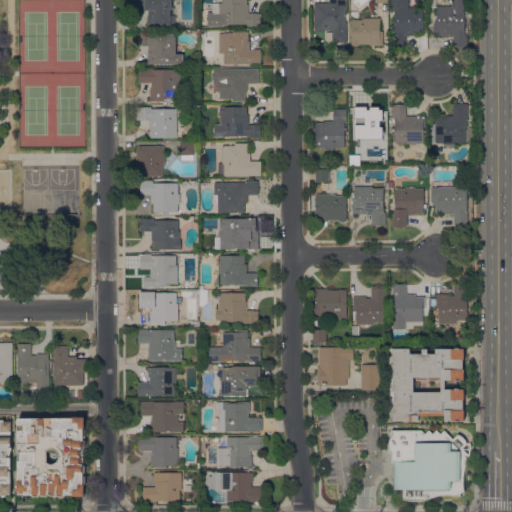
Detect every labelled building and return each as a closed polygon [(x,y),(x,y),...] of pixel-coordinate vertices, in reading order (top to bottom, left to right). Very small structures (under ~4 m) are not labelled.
[(137,6),(136,6),(136,0),(174,0),(174,8),(172,8),(172,9),(171,9),(170,14),(176,15),(175,26),(153,25),(147,25),(148,15),(149,15),(149,10),(137,10),(137,6)] [(222,3),(222,0),(247,0),(247,3),(249,3),(249,13),(261,13),(261,26),(247,26),(247,24),(223,24),(223,26),(207,26),(207,12),(213,12),(213,13),(219,13),(219,3),(222,3)] [(347,0),(347,12),(345,12),(345,22),(347,22),(347,42),(333,42),(333,30),(315,30),(315,3),(329,3),(329,0),(347,0)] [(408,0),(409,7),(416,7),(416,9),(423,9),(424,31),(421,33),(417,34),(417,35),(406,35),(406,47),(393,47),(393,36),(395,36),(395,11),(391,11),(391,0),(408,0)] [(447,35),(447,36),(434,36),(434,22),(437,22),(437,7),(435,7),(435,0),(447,0),(447,6),(453,6),(453,0),(465,0),(466,10),(465,10),(465,35),(468,35),(468,47),(454,47),(454,35),(447,35)] [(380,18),(380,31),(383,31),(383,45),(371,45),(371,44),(360,44),(360,45),(352,45),(352,20),(363,19),(363,18),(380,18)] [(219,33),(234,33),(234,31),(248,31),(248,41),(250,40),(250,49),(261,49),(262,63),(224,64),(224,53),(220,53),(219,33)] [(148,64),(148,45),(137,45),(137,32),(152,32),(152,34),(176,34),(176,54),(184,54),(184,64),(148,64)] [(181,98),(165,97),(165,101),(150,101),(150,88),(152,88),(152,82),(140,82),(140,68),(154,68),(154,69),(181,69),(181,98)] [(259,68),(259,83),(248,83),(248,91),(246,91),(246,101),(233,101),(233,99),(222,99),(222,98),(220,98),(220,91),(218,91),(218,84),(214,84),(214,80),(212,80),(212,72),(214,72),(214,68),(259,68)] [(455,144),(444,144),(444,142),(434,142),(434,147),(430,147),(430,120),(435,120),(435,117),(445,117),(445,115),(453,115),(453,103),(468,103),(468,127),(472,127),(471,141),(459,142),(459,143),(455,143),(455,144)] [(416,116),(416,114),(421,114),(421,115),(426,115),(426,127),(424,127),(424,142),(416,142),(416,143),(406,144),(406,142),(395,142),(395,136),(392,136),(391,128),(395,128),(395,117),(393,117),(393,104),(407,104),(407,116),(416,116)] [(151,138),(151,137),(149,135),(149,119),(137,119),(137,107),(152,106),(152,109),(177,108),(178,137),(151,138)] [(385,106),(385,119),(383,119),(383,144),(372,144),(372,146),(362,146),(362,144),(354,144),(354,120),(362,120),(362,117),(371,117),(371,106),(385,106)] [(247,115),(249,115),(249,124),(261,124),(261,137),(248,137),(248,135),(222,135),(222,125),(221,125),(221,107),(247,107),(247,115)] [(334,148),(334,149),(324,149),(324,147),(316,147),(316,122),(325,122),(325,121),(334,121),(334,109),(347,109),(347,122),(345,122),(345,127),(347,127),(347,133),(345,133),(345,147),(334,148)] [(194,154),(194,160),(182,160),(182,155),(180,155),(180,141),(195,141),(195,154),(194,154)] [(224,163),(223,163),(223,146),(225,146),(225,145),(235,145),(235,143),(251,142),(251,160),(261,160),(261,175),(224,175),(224,163)] [(138,146),(163,145),(163,146),(165,146),(165,163),(163,163),(163,175),(137,176),(137,146),(138,146)] [(328,181),(316,181),(316,169),(328,169),(328,181)] [(178,193),(180,193),(180,203),(178,203),(178,211),(154,211),(153,203),(151,203),(151,194),(141,194),(140,180),(153,180),(153,182),(178,182),(178,193)] [(245,182),(245,180),(259,180),(259,194),(248,194),(248,202),(245,202),(245,212),(219,212),(219,204),(214,204),(214,194),(215,194),(215,182),(245,182)] [(373,186),(373,187),(384,187),(384,209),(384,212),(386,212),(386,225),(372,225),(372,212),(365,212),(365,213),(354,214),(354,212),(353,212),(353,203),(352,203),(352,200),(353,200),(353,197),(355,197),(355,186),(373,186)] [(406,188),(406,186),(416,186),(416,188),(424,188),(424,203),(426,203),(426,207),(424,207),(424,213),(416,213),(416,214),(407,214),(407,226),(404,226),(404,227),(396,227),(396,226),(393,226),(393,213),(394,213),(394,208),(395,208),(395,188),(406,188)] [(457,186),(457,188),(467,188),(467,211),(468,211),(468,225),(465,225),(465,226),(458,226),(458,225),(454,225),(454,214),(445,214),(445,211),(436,211),(436,205),(433,205),(433,202),(432,202),(432,187),(457,186)] [(336,194),(336,195),(347,195),(347,221),(345,221),(345,222),(341,222),(341,221),(339,221),(339,220),(328,220),(328,222),(316,221),(316,194),(336,194)] [(222,238),(220,238),(220,231),(219,231),(218,230),(218,226),(219,224),(220,224),(220,220),(233,219),(233,217),(246,217),(246,227),(248,226),(248,235),(259,235),(259,249),(222,249),(222,238)] [(140,230),(140,218),(155,218),(155,220),(179,220),(179,230),(180,230),(181,240),(181,249),(178,249),(178,248),(154,248),(154,240),(152,240),(152,230),(140,230)] [(178,283),(166,283),(166,287),(145,287),(145,285),(144,285),(144,278),(145,278),(145,276),(151,276),(151,269),(141,269),(141,254),(153,254),(153,255),(177,255),(177,266),(178,266),(178,283)] [(245,255),(245,263),(248,263),(248,270),(247,270),(247,272),(258,272),(258,286),(246,286),(246,284),(221,284),(221,273),(219,273),(219,263),(221,263),(221,255),(245,255)] [(407,294),(416,294),(416,293),(420,293),(420,296),(425,296),(425,308),(423,308),(423,321),(406,321),(406,328),(393,328),(392,284),(407,283),(407,294)] [(454,293),(454,283),(468,283),(468,295),(467,295),(468,319),(457,319),(457,322),(440,322),(439,307),(437,307),(437,293),(454,293)] [(366,296),(366,297),(371,297),(371,285),(385,285),(385,322),(375,322),(375,324),(357,324),(357,311),(354,311),(353,296),(366,296)] [(347,289),(347,318),(330,318),(329,315),(313,316),(313,299),(316,299),(316,288),(329,288),(329,289),(347,289)] [(207,302),(204,305),(199,306),(199,290),(204,289),(207,289),(207,302)] [(151,324),(151,311),(152,311),(152,307),(140,307),(140,291),(156,291),(156,292),(177,292),(177,303),(179,303),(179,320),(166,320),(166,324),(151,324)] [(245,292),(245,301),(247,301),(247,310),(259,310),(259,323),(237,323),(237,321),(221,321),(221,319),(216,319),(216,309),(219,309),(219,300),(221,300),(220,292),(245,292)] [(359,324),(360,335),(352,336),(352,324),(359,324)] [(151,360),(149,360),(148,348),(150,348),(150,343),(139,343),(138,328),(153,328),(153,329),(175,329),(175,340),(176,340),(176,348),(183,348),(183,361),(151,361),(151,360)] [(236,332),(236,329),(248,329),(248,338),(251,338),(251,346),(261,346),(261,349),(262,349),(262,356),(261,356),(261,361),(209,361),(209,346),(223,346),(223,332),(236,332)] [(327,329),(327,341),(313,341),(313,329),(327,329)] [(429,332),(429,339),(421,340),(421,332),(429,332)] [(0,342),(13,342),(13,384),(1,384),(1,383),(0,383),(0,342)] [(30,383),(18,383),(18,343),(32,343),(32,354),(37,354),(37,353),(49,353),(49,364),(51,364),(51,366),(50,366),(50,374),(50,388),(37,388),(37,382),(30,382),(30,383)] [(55,383),(54,383),(54,345),(69,345),(69,356),(78,356),(78,358),(84,358),(84,384),(55,385),(55,383)] [(354,346),(354,359),(350,359),(350,378),(347,378),(347,384),(318,385),(318,366),(320,366),(320,347),(354,346)] [(394,413),(390,413),(390,407),(394,407),(394,393),(391,393),(391,384),(394,384),(394,379),(389,379),(389,355),(392,355),(392,350),(390,350),(390,348),(411,348),(411,354),(423,353),(423,348),(428,348),(428,353),(436,353),(436,348),(465,348),(465,359),(463,359),(463,369),(465,369),(465,379),(446,379),(446,389),(465,388),(465,400),(464,400),(464,409),(465,409),(465,420),(445,420),(445,415),(419,415),(419,420),(394,421),(394,413)] [(381,364),(381,389),(362,389),(362,364),(381,364)] [(223,377),(223,366),(234,366),(234,365),(261,366),(261,386),(249,386),(249,395),(242,395),(242,396),(239,396),(239,395),(221,395),(221,377),(223,377)] [(177,384),(175,384),(175,395),(153,395),(153,396),(138,396),(138,391),(138,386),(138,381),(150,381),(150,377),(149,377),(149,367),(177,367),(177,384)] [(172,429),(167,430),(167,432),(151,432),(151,420),(153,420),(152,415),(142,416),(141,401),(155,400),(155,402),(176,401),(184,400),(185,413),(179,413),(179,421),(184,421),(184,431),(172,431),(172,429)] [(216,409),(216,401),(230,401),(230,402),(235,402),(235,401),(250,401),(250,412),(249,412),(249,417),(261,417),(261,418),(263,418),(263,430),(261,430),(261,431),(249,431),(220,431),(220,409),(216,409)] [(58,496),(58,495),(56,494),(55,495),(48,495),(48,496),(42,496),(42,494),(40,494),(40,496),(33,496),(34,494),(19,494),(19,491),(18,491),(18,479),(19,479),(19,418),(74,418),(74,416),(85,416),(85,428),(87,428),(87,437),(84,437),(84,440),(86,440),(86,483),(85,483),(85,496),(74,496),(74,494),(65,495),(65,497),(58,496)] [(0,419),(4,419),(4,421),(12,421),(12,447),(13,447),(13,450),(11,450),(11,494),(7,494),(7,496),(2,496),(2,494),(0,494),(0,419)] [(467,443),(470,443),(469,451),(468,454),(465,464),(463,472),(463,479),(463,486),(464,489),(458,495),(452,494),(447,494),(441,494),(437,495),(425,499),(421,500),(415,500),(410,500),(403,499),(403,489),(394,489),(394,462),(391,462),(391,453),(389,451),(388,445),(388,442),(389,440),(391,437),(391,430),(422,430),(425,433),(428,429),(432,433),(436,429),(440,433),(444,429),(452,438),(457,434),(461,436),(464,438),(466,441),(467,443)] [(218,447),(220,447),(220,436),(228,436),(228,437),(249,436),(253,436),(253,435),(257,435),(258,436),(263,436),(263,438),(264,438),(264,446),(263,446),(263,450),(251,450),(251,455),(253,455),(253,466),(231,466),(231,465),(218,465),(218,447)] [(179,465),(167,465),(167,467),(154,467),(154,466),(151,466),(151,455),(152,455),(152,450),(141,450),(141,436),(156,436),(156,437),(177,437),(177,447),(179,447),(179,465)] [(182,472),(182,489),(180,489),(180,500),(157,500),(157,501),(144,501),(143,486),(156,486),(156,482),(154,482),(154,472),(182,472)] [(223,472),(252,472),(252,487),(263,486),(264,501),(260,501),(260,504),(256,504),(256,501),(250,501),(250,500),(249,500),(249,504),(242,504),(241,500),(241,501),(238,501),(238,500),(237,500),(237,504),(229,504),(229,500),(227,500),(227,489),(216,489),(216,472),(223,472)]
